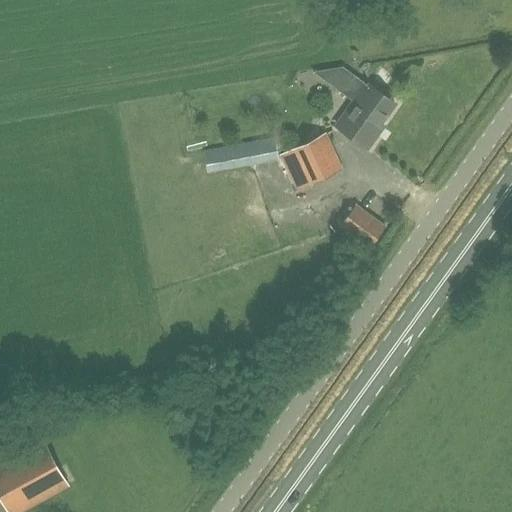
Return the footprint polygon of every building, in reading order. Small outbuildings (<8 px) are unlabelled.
[(337,127),(367,149),(383,126),(380,124),(394,104),(368,84),(367,85),(350,73),(338,91),(354,103),(337,127)] [(280,156),(297,191),(342,169),(326,134),(280,156)] [(274,139),(203,152),(207,172),(278,159),(274,139)] [(385,227),(357,206),(340,227),(369,249),(385,227)] [(0,494),(9,511),(21,511),(68,486),(43,441),(0,465),(0,494)]
